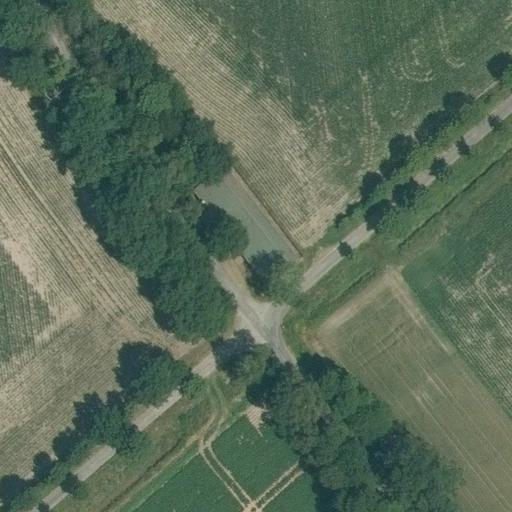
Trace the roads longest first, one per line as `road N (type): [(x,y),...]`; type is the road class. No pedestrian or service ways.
road 1 (unclassified): [(37,0),(57,48),(117,139),(257,328)]
road 2 (unclassified): [(511,109),(257,328)]
road 3 (unclassified): [(257,328),(39,511)]
road 4 (unclassified): [(257,328),(402,511)]
